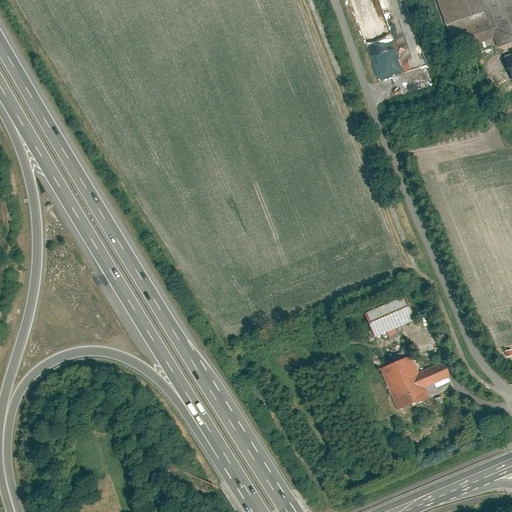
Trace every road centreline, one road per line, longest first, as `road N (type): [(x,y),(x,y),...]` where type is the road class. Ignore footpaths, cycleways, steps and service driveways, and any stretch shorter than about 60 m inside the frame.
road 1 (motorway): [(287,511),(0,42)]
road 2 (track): [(308,0),(409,261),(432,283),(464,362),(511,401)]
road 3 (motorway): [(0,82),(224,453)]
road 4 (motorway): [(0,94),(30,177),(38,237),(4,432)]
road 5 (motorway): [(4,432),(17,396),(39,369),(95,350),(155,376),(224,453)]
